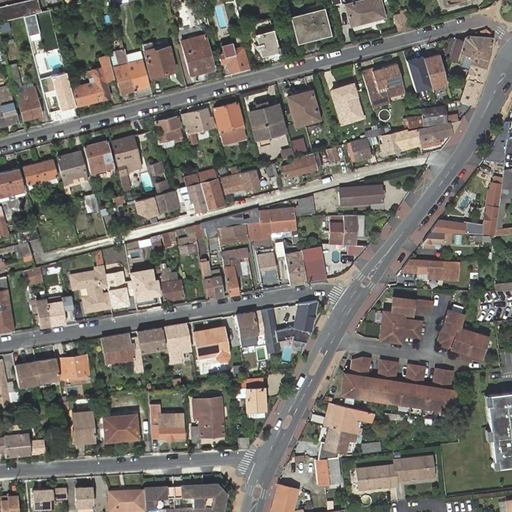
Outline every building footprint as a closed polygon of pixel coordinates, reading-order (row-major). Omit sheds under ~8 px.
[(36,0),(29,0),(0,6),(0,22),(23,17),(35,14),(40,13),(36,0)] [(352,25),(385,16),(380,0),(366,0),(347,5),(352,25)] [(399,31),(412,27),(407,10),(402,12),(403,13),(395,15),(399,31)] [(298,36),(327,29),(322,12),(293,20),(298,36)] [(35,14),(23,17),(28,35),(39,32),(35,14)] [(278,50),(270,18),(252,22),(257,42),(255,43),(256,48),(259,48),(260,54),(278,50)] [(10,22),(0,24),(0,33),(12,31),(10,22)] [(190,75),(213,69),(204,34),(196,36),(188,39),(181,40),(186,59),(190,75)] [(490,53),(491,37),(468,36),(465,38),(464,40),(458,40),(454,44),(451,60),(465,62),(466,54),(472,55),(472,57),(476,59),(473,64),(459,100),(472,105),(473,103),(490,53)] [(242,46),(219,52),(222,63),(227,61),(229,71),(247,67),(242,46)] [(143,50),(151,80),(166,76),(165,72),(174,70),(167,47),(152,50),(152,48),(143,50)] [(124,48),(114,51),(118,66),(113,67),(120,93),(135,90),(127,63),(126,56),(124,48)] [(118,66),(114,51),(109,52),(113,67),(118,66)] [(438,51),(423,55),(431,88),(447,84),(438,51)] [(127,63),(140,60),(138,52),(126,56),(127,63)] [(466,54),(465,62),(473,64),(476,59),(472,57),(472,55),(466,54)] [(421,55),(406,59),(414,91),(429,87),(421,55)] [(112,74),(107,56),(97,58),(99,67),(91,69),(93,76),(88,77),(90,83),(72,88),(76,105),(109,97),(104,76),(112,74)] [(127,63),(135,90),(148,87),(140,60),(127,63)] [(8,65),(17,102),(18,102),(23,119),(41,115),(34,87),(23,90),(16,63),(8,65)] [(375,70),(362,74),(371,105),(388,101),(388,99),(387,94),(403,90),(396,64),(379,69),(380,71),(376,73),(375,70)] [(59,109),(74,105),(69,88),(68,83),(65,70),(50,74),(59,109)] [(88,77),(68,83),(69,88),(72,88),(90,83),(88,77)] [(331,91),(342,124),(362,119),(352,84),(331,91)] [(7,86),(0,87),(0,124),(17,121),(7,86)] [(387,94),(388,99),(404,94),(403,90),(387,94)] [(318,119),(310,91),(288,97),(295,126),(318,119)] [(388,101),(371,105),(373,110),(389,105),(388,101)] [(229,127),(230,132),(244,129),(237,103),(213,109),(220,135),(225,133),(224,128),(229,127)] [(441,105),(420,108),(425,124),(444,121),(443,115),(441,105)] [(270,134),(283,131),(276,106),(268,108),(258,111),(250,113),(257,138),(258,137),(261,147),(273,144),(270,134)] [(206,108),(181,115),(185,134),(213,126),(211,117),(209,117),(206,108)] [(425,124),(420,108),(406,111),(410,126),(425,124)] [(444,121),(444,124),(459,120),(457,113),(443,115),(444,121)] [(181,139),(178,127),(180,126),(177,116),(154,122),(161,144),(163,143),(162,140),(172,138),(174,141),(181,139)] [(451,135),(461,120),(459,120),(444,124),(416,130),(419,142),(421,149),(440,145),(439,138),(451,135)] [(484,159),(483,160),(503,162),(508,122),(504,122),(484,159)] [(419,142),(416,130),(383,136),(383,141),(383,143),(379,144),(382,151),(401,148),(402,146),(419,142)] [(301,136),(289,140),(292,153),(305,149),(301,136)] [(120,177),(124,195),(131,193),(128,182),(126,175),(132,174),(134,181),(143,179),(132,138),(112,143),(121,176),(120,177)] [(350,142),(346,143),(350,158),(369,152),(367,144),(366,138),(350,142)] [(107,140),(83,146),(90,174),(95,172),(114,167),(107,140)] [(334,145),(325,148),(329,161),(338,158),(334,145)] [(290,147),(279,148),(280,156),(291,155),(290,147)] [(64,180),(67,179),(66,174),(80,171),(81,175),(85,174),(79,152),(58,158),(64,180)] [(284,176),(321,166),(318,152),(280,162),(284,176)] [(160,159),(146,163),(150,175),(164,171),(160,159)] [(36,163),(41,181),(55,178),(51,160),(36,163)] [(27,185),(41,181),(36,163),(23,167),(27,185)] [(269,177),(277,176),(274,163),(265,165),(269,177)] [(511,178),(511,167),(502,170),(500,193),(499,197),(509,197),(510,197),(511,178)] [(18,168),(5,171),(15,208),(20,207),(18,199),(17,199),(15,193),(24,191),(18,168)] [(200,182),(216,178),(214,169),(198,173),(200,182)] [(15,208),(5,171),(0,172),(0,197),(8,195),(9,201),(9,202),(11,209),(15,208)] [(66,174),(67,179),(81,175),(80,171),(66,174)] [(225,194),(244,189),(240,173),(221,179),(225,194)] [(186,186),(198,183),(196,174),(183,177),(186,186)] [(152,180),(154,191),(168,188),(166,177),(152,180)] [(193,212),(225,204),(217,178),(216,178),(200,182),(198,183),(186,186),(179,188),(182,200),(190,197),(193,212)] [(383,185),(366,186),(366,190),(340,191),(340,204),(384,203),(383,185)] [(177,206),(173,189),(132,200),(137,217),(177,206)] [(83,193),(86,208),(95,205),(92,191),(83,193)] [(485,194),(485,203),(486,202),(497,202),(499,202),(499,201),(499,197),(500,193),(485,194)] [(113,203),(124,200),(122,194),(112,196),(113,203)] [(0,197),(0,199),(1,204),(9,202),(9,201),(8,195),(0,197)] [(300,207),(314,205),(312,195),(298,200),(300,207)] [(190,197),(182,200),(186,214),(193,212),(190,197)] [(497,202),(486,202),(485,213),(484,213),(482,222),(474,222),(474,223),(471,223),(438,219),(430,230),(470,232),(470,233),(476,233),(483,233),(484,231),(493,232),(497,202)] [(300,207),(293,207),(295,216),(314,214),(314,205),(300,207)] [(295,216),(293,207),(258,211),(260,221),(295,219),(295,218),(295,216)] [(196,237),(213,234),(217,226),(245,223),(259,221),(260,221),(258,211),(257,208),(193,224),(196,237)] [(354,245),(356,215),(330,216),(329,244),(348,245),(354,245)] [(0,216),(0,227),(3,235),(15,231),(12,222),(7,223),(6,216),(5,216),(2,216),(0,216)] [(260,221),(259,221),(261,238),(268,237),(268,232),(283,231),(283,236),(298,234),(295,219),(260,221)] [(222,236),(247,233),(245,223),(220,227),(222,236)] [(196,237),(193,224),(175,230),(176,237),(188,234),(188,237),(179,238),(182,254),(198,251),(196,237)] [(21,230),(26,241),(39,238),(36,226),(21,230)] [(511,227),(495,229),(494,235),(511,232),(511,227)] [(158,234),(159,239),(162,238),(164,247),(173,245),(171,240),(170,231),(158,234)] [(247,233),(222,236),(223,244),(248,240),(247,233)] [(428,233),(421,241),(423,241),(423,245),(435,245),(435,242),(451,243),(451,234),(428,233)] [(159,239),(158,234),(150,236),(152,248),(160,247),(159,239)] [(17,258),(31,254),(26,241),(13,244),(17,258)] [(319,244),(300,243),(301,253),(306,282),(325,279),(319,244)] [(358,256),(367,246),(354,245),(348,245),(348,256),(358,256)] [(283,246),(276,247),(278,257),(285,255),(283,246)] [(248,255),(247,248),(222,254),(223,260),(231,259),(238,257),(248,255)] [(93,269),(68,273),(71,289),(86,287),(87,295),(81,296),(84,312),(111,307),(104,273),(101,249),(94,251),(96,265),(92,265),(93,269)] [(274,251),(257,254),(260,271),(277,268),(274,251)] [(306,282),(301,253),(285,255),(290,285),(306,282)] [(229,295),(240,293),(236,275),(234,265),(232,265),(231,259),(223,260),(229,295)] [(402,267),(400,269),(429,271),(429,277),(458,279),(459,262),(439,261),(409,259),(402,267)] [(224,296),(219,269),(210,270),(208,260),(200,262),(206,299),(224,296)] [(241,263),(234,265),(236,275),(243,273),(241,263)] [(164,274),(163,269),(162,264),(157,265),(158,270),(156,270),(157,278),(159,288),(161,287),(163,299),(182,296),(180,279),(168,281),(167,274),(164,274)] [(42,272),(41,266),(35,267),(23,271),(25,284),(43,280),(42,272)] [(131,280),(125,281),(128,295),(134,294),(136,302),(154,299),(153,296),(160,295),(159,288),(157,278),(153,279),(151,267),(129,271),(131,280)] [(122,269),(104,273),(111,307),(129,304),(128,295),(125,281),(122,269)] [(177,272),(172,273),(167,274),(168,281),(180,279),(177,272)] [(511,287),(511,280),(504,281),(504,283),(497,284),(498,289),(511,287)] [(0,333),(13,331),(11,319),(7,294),(6,289),(1,290),(0,290),(0,333)] [(70,295),(46,298),(51,325),(65,323),(63,311),(73,309),(71,296),(70,295)] [(51,325),(46,298),(36,300),(31,302),(33,314),(38,313),(40,327),(51,325)] [(391,298),(389,312),(402,314),(410,315),(411,308),(413,306),(416,309),(430,311),(431,302),(391,298)] [(271,308),(261,310),(268,350),(278,349),(276,340),(286,338),(285,336),(292,334),(291,339),(306,342),(312,331),(311,331),(316,301),(298,304),(294,326),(274,329),(271,308)] [(235,314),(239,336),(264,332),(260,310),(235,314)] [(382,311),(380,324),(419,330),(420,323),(406,321),(404,324),(401,320),(402,314),(389,312),(382,311)] [(470,345),(468,361),(470,362),(471,359),(472,356),(480,359),(487,338),(471,333),(458,329),(462,316),(447,311),(443,321),(442,325),(437,340),(470,345)] [(187,349),(190,348),(186,322),(165,326),(171,363),(184,360),(182,351),(187,350),(187,349)] [(380,324),(379,332),(398,335),(400,336),(403,333),(404,336),(418,338),(419,330),(380,324)] [(165,348),(161,326),(136,331),(139,348),(140,352),(165,348)] [(198,355),(227,351),(223,326),(194,331),(198,355)] [(115,360),(116,362),(120,362),(120,360),(134,357),(137,372),(143,371),(140,352),(139,348),(132,349),(132,344),(130,345),(127,332),(111,335),(115,360)] [(398,335),(379,332),(379,339),(400,342),(400,336),(398,335)] [(111,335),(101,337),(105,362),(115,360),(111,335)] [(462,360),(468,361),(470,345),(437,340),(435,344),(452,350),(456,352),(464,354),(462,360)] [(511,349),(500,352),(502,367),(511,365),(511,349)] [(84,376),(80,355),(56,359),(60,380),(84,376)] [(59,378),(55,357),(35,360),(38,380),(48,378),(50,380),(59,378)] [(360,361),(356,382),(367,385),(370,385),(371,379),(365,378),(362,375),(366,374),(368,359),(360,358),(360,361)] [(343,377),(342,379),(349,380),(356,382),(360,361),(351,359),(349,375),(349,378),(343,377)] [(0,360),(0,407),(8,406),(0,360)] [(38,380),(35,360),(14,364),(17,385),(38,382),(38,380)] [(371,379),(370,385),(383,389),(384,381),(387,362),(380,361),(377,375),(379,378),(376,380),(371,379)] [(384,381),(383,389),(397,392),(398,383),(392,382),(392,381),(389,379),(392,378),(395,364),(387,362),(384,381)] [(398,383),(397,392),(410,395),(415,367),(408,366),(405,380),(407,383),(404,385),(398,383)] [(415,367),(410,395),(424,398),(426,388),(420,387),(417,385),(420,383),(423,369),(415,367)] [(424,398),(437,401),(442,372),(434,371),(431,385),(434,388),(431,389),(426,388),(424,398)] [(445,403),(455,409),(457,394),(447,391),(444,390),(447,388),(451,373),(442,372),(437,401),(438,401),(445,403)] [(261,378),(234,379),(234,387),(261,386),(261,378)] [(349,380),(342,379),(342,380),(339,395),(353,398),(356,382),(349,380)] [(356,382),(353,398),(367,400),(370,385),(367,385),(356,382)] [(370,385),(367,400),(380,402),(383,389),(370,385)] [(244,389),(246,418),(263,417),(261,389),(244,389)] [(397,392),(383,389),(380,402),(394,405),(397,392)] [(494,460),(495,468),(511,465),(511,390),(486,394),(487,404),(484,405),(491,460),(494,460)] [(410,395),(397,392),(394,405),(408,407),(410,395)] [(424,398),(410,395),(408,407),(422,410),(424,398)] [(222,435),(220,401),(203,402),(203,398),(193,399),(194,416),(198,416),(198,425),(190,426),(192,442),(199,442),(199,437),(222,435)] [(422,410),(436,412),(437,401),(424,398),(422,410)] [(69,408),(67,399),(60,400),(61,409),(69,408)] [(454,415),(455,409),(445,403),(438,401),(437,401),(436,412),(454,415)] [(330,402),(324,425),(328,426),(333,403),(330,402)] [(46,403),(30,405),(31,413),(48,411),(46,403)] [(183,436),(182,412),(160,413),(159,403),(149,404),(151,438),(167,437),(167,441),(174,440),(173,437),(183,436)] [(373,412),(358,409),(333,403),(328,426),(350,431),(357,433),(360,433),(361,429),(357,428),(351,427),(353,419),(355,420),(356,416),(371,419),(373,412)] [(84,441),(95,440),(92,410),(72,412),(74,439),(84,439),(84,441)] [(102,417),(104,442),(140,440),(138,415),(102,417)] [(359,421),(355,420),(353,419),(351,427),(357,428),(359,421)] [(5,455),(35,454),(34,440),(29,441),(28,422),(11,423),(11,432),(4,432),(5,455)] [(328,426),(323,446),(319,445),(315,457),(335,456),(337,450),(342,451),(344,446),(344,444),(345,444),(347,444),(349,437),(356,439),(357,433),(350,431),(328,426)] [(238,448),(248,447),(248,436),(237,437),(238,448)] [(34,440),(35,454),(44,453),(42,439),(34,440)] [(359,444),(360,452),(379,449),(378,442),(359,444)] [(391,460),(391,463),(394,479),(412,477),(417,477),(431,475),(429,455),(391,460)] [(338,456),(315,459),(318,485),(341,482),(338,456)] [(356,488),(374,486),(378,485),(394,483),(394,479),(391,463),(354,467),(356,488)] [(219,485),(183,486),(183,497),(194,497),(195,509),(205,509),(205,497),(214,496),(212,509),(219,511),(223,511),(226,493),(219,485)] [(278,485),(270,511),(272,511),(276,511),(303,511),(294,511),(293,511),(291,511),(297,489),(278,485)] [(174,486),(165,487),(165,498),(174,498),(174,486)] [(183,486),(174,486),(174,498),(183,497),(183,486)] [(78,511),(80,511),(93,511),(91,487),(75,489),(76,506),(78,506),(78,511)] [(165,487),(143,487),(144,489),(144,510),(154,510),(154,498),(165,498),(165,487)] [(32,490),(34,509),(53,508),(52,497),(68,496),(67,488),(32,490)] [(109,511),(144,510),(144,489),(108,491),(109,511)] [(17,511),(17,495),(0,496),(0,511),(17,511)]
